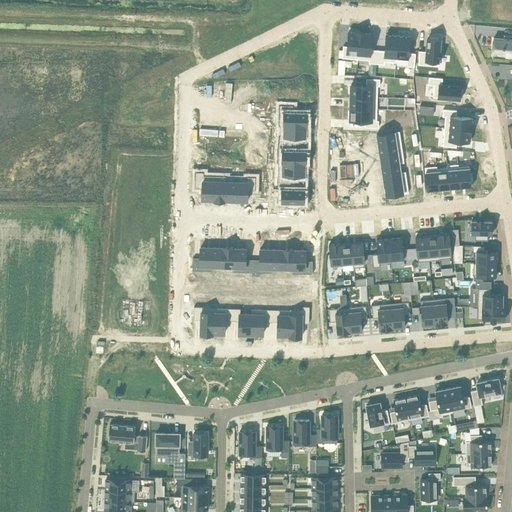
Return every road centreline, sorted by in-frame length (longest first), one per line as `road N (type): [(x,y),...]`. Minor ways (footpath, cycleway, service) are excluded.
road 1 (residential): [(180,217),(184,78),(325,11)]
road 2 (residential): [(82,511),(95,405),(221,413)]
road 3 (residential): [(325,11),(322,220)]
road 4 (residential): [(506,202),(491,108),(448,19)]
road 5 (residential): [(324,351),(511,335)]
road 6 (residential): [(322,220),(506,202)]
road 7 (residential): [(346,389),(511,355)]
road 8 (track): [(175,349),(324,351)]
road 9 (residential): [(180,217),(322,220)]
road 10 (residential): [(175,349),(180,217)]
road 11 (residential): [(221,413),(346,389)]
road 12 (residential): [(448,19),(325,11)]
road 13 (residential): [(348,475),(405,478),(398,487),(349,488)]
